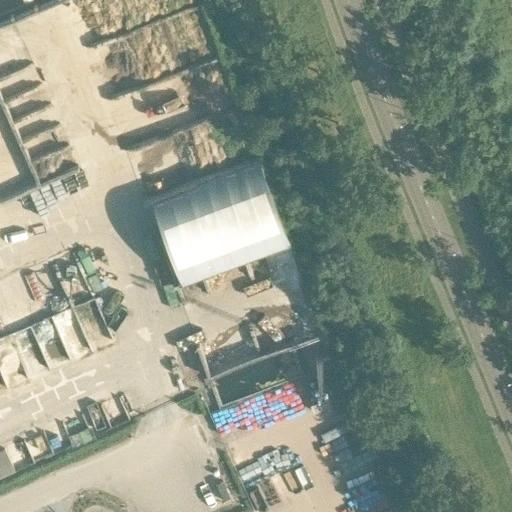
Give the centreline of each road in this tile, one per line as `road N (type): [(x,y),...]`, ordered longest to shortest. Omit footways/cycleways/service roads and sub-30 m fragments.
road 1 (secondary): [(348,0),(511,408)]
road 2 (unclassified): [(20,511),(91,478),(131,477),(159,490)]
